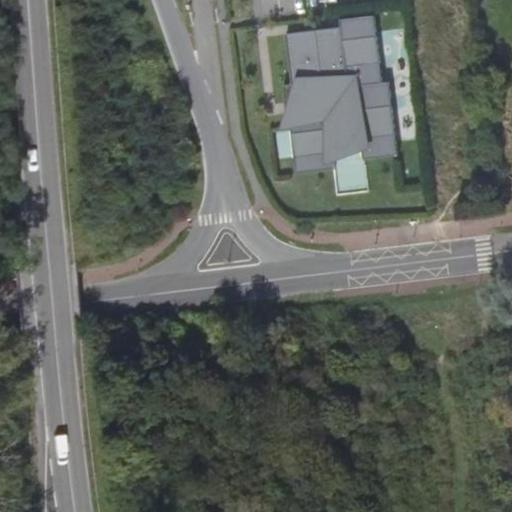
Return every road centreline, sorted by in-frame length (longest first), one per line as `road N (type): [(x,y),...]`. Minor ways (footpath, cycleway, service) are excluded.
road 1 (secondary): [(26,0),(64,473)]
road 2 (unclassified): [(511,249),(301,275)]
road 3 (unclassified): [(218,176),(164,0)]
road 4 (unclassified): [(159,294),(0,316)]
road 5 (unclassified): [(301,275),(159,294)]
road 6 (unclassified): [(159,294),(209,222),(218,176)]
road 7 (unclassified): [(301,275),(265,252),(218,176)]
